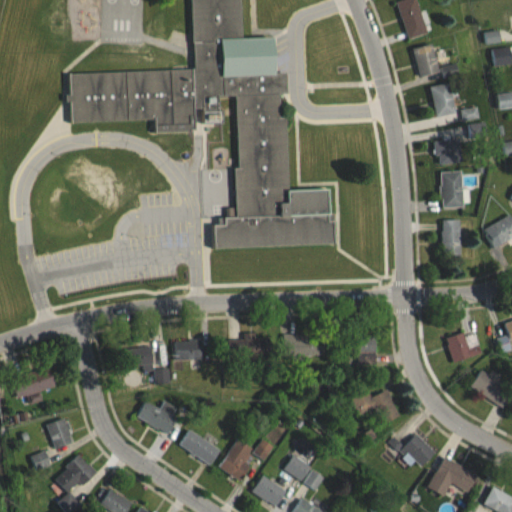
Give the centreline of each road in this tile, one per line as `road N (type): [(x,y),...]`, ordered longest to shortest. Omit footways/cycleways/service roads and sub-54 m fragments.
road 1 (residential): [(0,344),(138,308),(406,297),(511,283)]
road 2 (residential): [(511,453),(466,428),(424,388),(408,340),(391,108),(357,0)]
road 3 (residential): [(77,322),(107,432),(211,511)]
